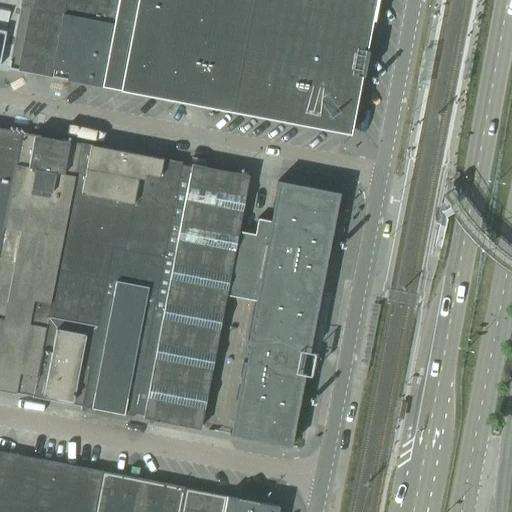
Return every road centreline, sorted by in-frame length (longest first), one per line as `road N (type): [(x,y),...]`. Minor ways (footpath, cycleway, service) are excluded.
road 1 (secondary): [(507,0),(411,511)]
road 2 (unclassified): [(0,98),(380,171)]
road 3 (unclassified): [(0,417),(322,478)]
road 4 (unclassified): [(380,171),(322,478)]
road 5 (secondary): [(464,511),(511,251)]
road 6 (unclassified): [(413,0),(380,171)]
